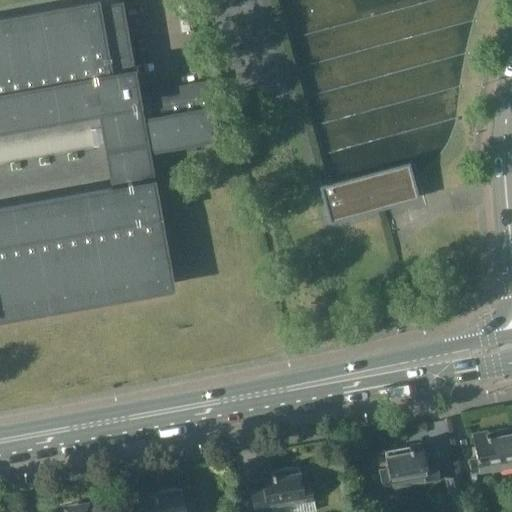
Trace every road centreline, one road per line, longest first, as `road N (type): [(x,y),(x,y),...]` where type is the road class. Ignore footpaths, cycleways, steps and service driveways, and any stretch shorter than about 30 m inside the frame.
road 1 (primary): [(0,442),(395,369)]
road 2 (primary): [(511,335),(395,369)]
